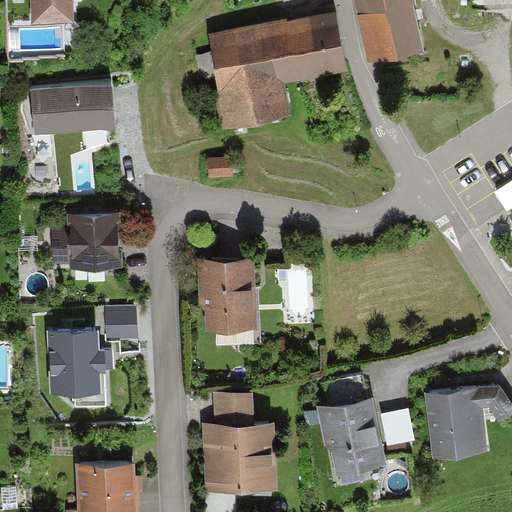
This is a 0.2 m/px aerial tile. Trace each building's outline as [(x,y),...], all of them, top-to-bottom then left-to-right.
[(34,0),(35,19),(71,17),(70,0),(34,0)] [(416,0),(357,0),(369,57),(426,45),(416,0)] [(334,10),(212,32),(229,123),(292,111),(286,77),(344,66),(334,10)] [(31,86),(35,130),(83,126),(85,150),(111,140),(109,123),(116,123),(112,78),(31,86)] [(232,157),(209,158),(210,174),(233,172),(232,157)] [(125,265),(122,210),(70,213),(71,225),(52,227),(54,270),(125,265)] [(255,255),(199,257),(203,330),(259,328),(255,255)] [(137,303),(105,305),(107,339),(140,337),(137,303)] [(48,343),(35,344),(36,373),(51,373),(52,392),(102,389),(101,367),(112,366),(111,346),(101,346),(100,326),(47,328),(48,343)] [(511,415),(511,401),(503,387),(484,385),(426,391),(432,457),(491,451),(486,408),(491,408),(501,422),(511,415)] [(218,424),(204,424),(208,493),(280,488),(276,420),(255,421),(253,389),(216,391),(218,424)] [(389,471),(374,396),(320,407),(336,482),(389,471)] [(141,511),(139,460),(77,463),(79,511),(141,511)]
